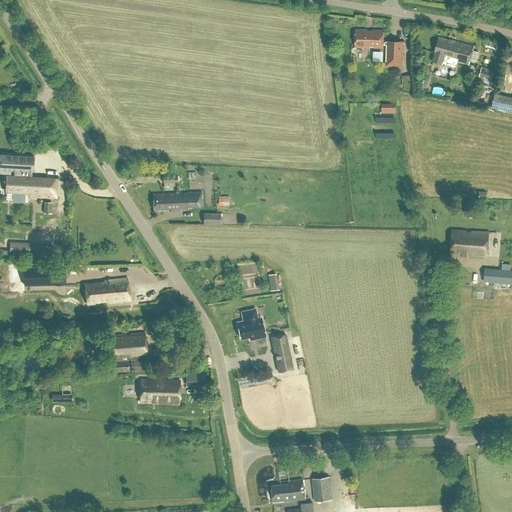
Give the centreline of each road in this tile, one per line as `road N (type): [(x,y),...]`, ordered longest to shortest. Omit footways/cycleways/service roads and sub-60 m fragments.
road 1 (unclassified): [(235,452),(215,343),(0,4)]
road 2 (unclassified): [(235,452),(511,437)]
road 3 (unclassified): [(393,11),(511,34)]
